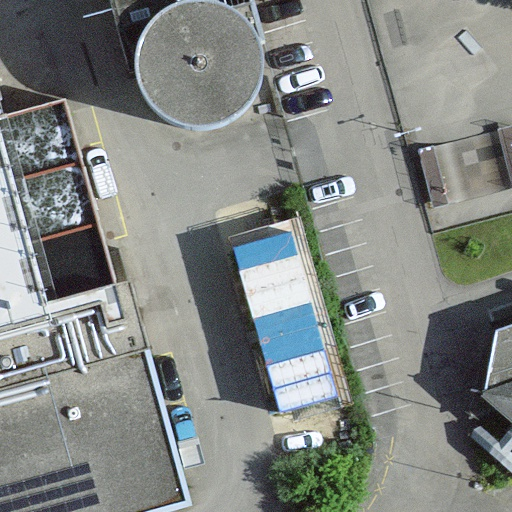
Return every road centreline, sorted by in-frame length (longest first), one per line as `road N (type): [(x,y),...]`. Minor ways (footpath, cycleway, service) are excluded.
road 1 (unknown): [(51,0),(66,59),(243,511)]
road 2 (residential): [(336,0),(366,89),(459,511)]
